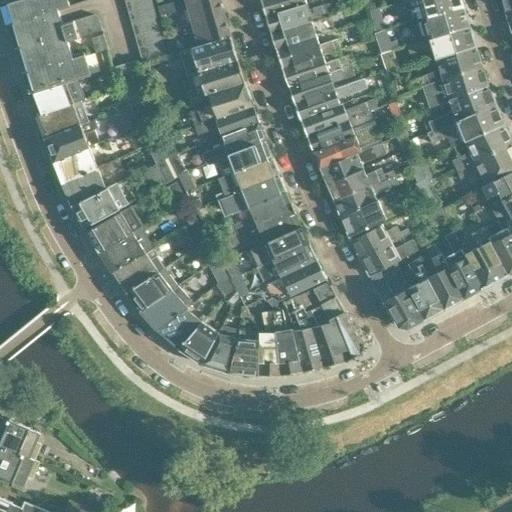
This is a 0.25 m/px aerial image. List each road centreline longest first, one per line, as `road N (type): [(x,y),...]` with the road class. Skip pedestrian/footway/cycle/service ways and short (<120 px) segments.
road 1 (residential): [(396,358),(319,389),(271,395),(225,392),(184,376),(122,320),(67,235),(44,195),(0,58)]
road 2 (residential): [(396,358),(314,204),(241,0)]
road 3 (residential): [(511,299),(396,358)]
